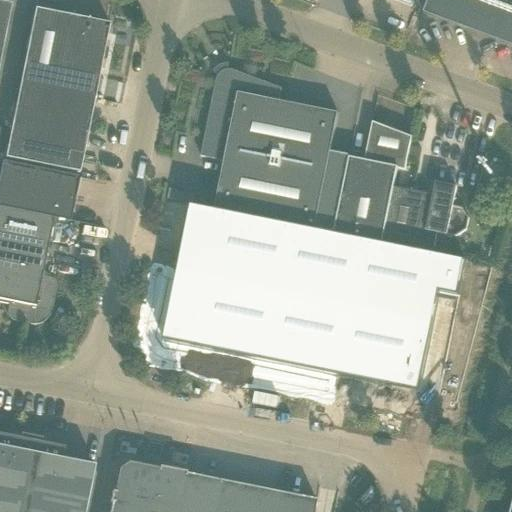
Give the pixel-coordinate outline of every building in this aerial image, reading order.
[(511,0),(423,0),(421,7),(420,10),(511,46),(511,0)] [(0,59),(11,5),(0,2),(0,59)] [(19,84),(94,99),(109,24),(34,9),(19,84)] [(216,81),(201,157),(224,161),(214,210),(314,230),(323,232),(334,234),(350,158),(350,156),(330,152),(338,114),(279,102),(281,89),(234,71),(228,70),(223,72),(218,76),(216,81)] [(79,173),(94,99),(19,84),(4,158),(79,173)] [(350,158),(334,234),(382,243),(383,237),(394,188),(398,169),(405,171),(408,158),(410,147),(412,138),(373,123),(364,162),(351,160),(351,158),(350,158)] [(410,147),(408,158),(418,160),(421,149),(410,147)] [(0,174),(0,208),(53,219),(69,223),(79,178),(59,174),(2,162),(0,174)] [(394,188),(383,237),(434,248),(437,233),(456,237),(467,230),(469,219),(462,208),(453,206),(457,187),(436,183),(433,196),(394,188)] [(478,185),(476,196),(495,201),(498,190),(478,185)] [(176,275),(163,342),(262,362),(357,381),(419,394),(432,332),(440,293),(458,297),(466,260),(382,243),(334,234),(323,232),(314,230),(214,210),(190,205),(176,275)] [(47,250),(53,219),(0,208),(0,300),(9,302),(7,305),(6,307),(6,310),(7,313),(8,316),(10,318),(12,320),(15,321),(30,325),(33,325),(37,325),(39,324),(42,323),(45,321),(48,318),(49,315),(50,312),(51,310),(55,290),(55,288),(55,286),(55,284),(54,282),(53,281),(51,280),(49,279),(47,278),(41,277),(47,250)] [(0,511),(84,511),(94,466),(62,459),(64,447),(0,434),(0,511)] [(109,511),(313,511),(316,501),(186,474),(186,472),(159,467),(158,471),(143,468),(144,466),(128,463),(118,469),(114,492),(112,491),(109,502),(111,503),(109,511)]
